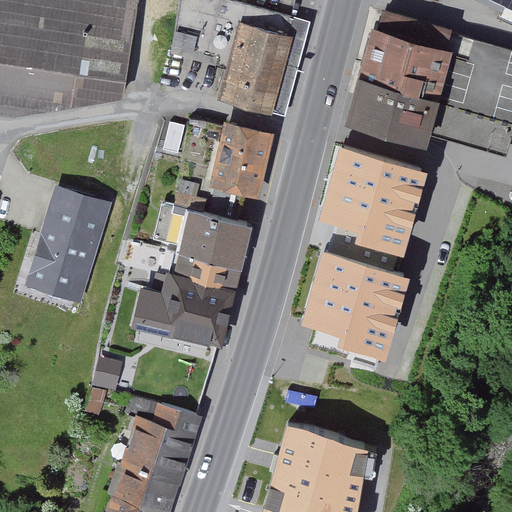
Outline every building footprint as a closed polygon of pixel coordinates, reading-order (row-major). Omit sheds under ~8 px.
[(0,0),(0,106),(52,113),(55,92),(118,101),(131,0),(0,0)] [(232,61),(222,96),(269,109),(294,16),(234,0),(180,0),(173,44),(232,61)] [(511,0),(486,0),(502,7),(497,16),(511,22),(511,0)] [(350,117),(422,137),(451,30),(385,12),(379,31),(376,30),(353,114),(351,113),(350,117)] [(508,156),(511,141),(511,46),(451,30),(446,50),(452,52),(430,134),(508,156)] [(184,126),(170,123),(164,147),(178,150),(184,126)] [(255,190),(268,134),(229,125),(216,181),(255,190)] [(376,366),(382,347),(344,337),(347,325),(308,314),(309,312),(318,314),(327,284),(323,283),(332,252),(326,250),(327,248),(355,256),(365,221),(326,209),(326,207),(336,210),(344,179),(341,178),(350,148),(344,146),(345,144),(337,142),(308,245),(314,246),(287,340),(376,366)] [(350,148),(341,178),(344,179),(336,210),(326,207),(326,209),(365,221),(355,256),(327,248),(326,250),(332,252),(323,283),(327,284),(318,314),(309,312),(308,314),(347,325),(344,337),(382,347),(404,270),(398,269),(392,267),(415,190),(421,166),(345,144),(344,146),(350,148)] [(198,184),(181,180),(176,203),(203,210),(206,199),(195,197),(198,184)] [(105,203),(67,191),(55,228),(48,226),(31,280),(77,294),(105,203)] [(247,221),(208,211),(203,210),(176,203),(165,200),(156,239),(185,245),(183,253),(237,265),(247,221)] [(183,253),(177,275),(231,288),(237,265),(183,253)] [(219,339),(231,288),(177,275),(169,273),(165,290),(173,292),(172,298),(146,292),(139,320),(219,339)] [(94,380),(113,385),(116,373),(97,368),(94,380)] [(142,416),(126,465),(175,480),(197,411),(132,396),(127,413),(142,416)] [(264,507),(280,511),(354,511),(360,481),(365,449),(366,444),(288,421),(264,507)] [(376,451),(365,449),(360,481),(371,483),(376,451)] [(264,507),(279,454),(272,452),(257,505),(264,507)] [(166,507),(175,480),(126,465),(116,493),(166,507)] [(163,511),(166,507),(116,493),(109,511),(163,511)]
